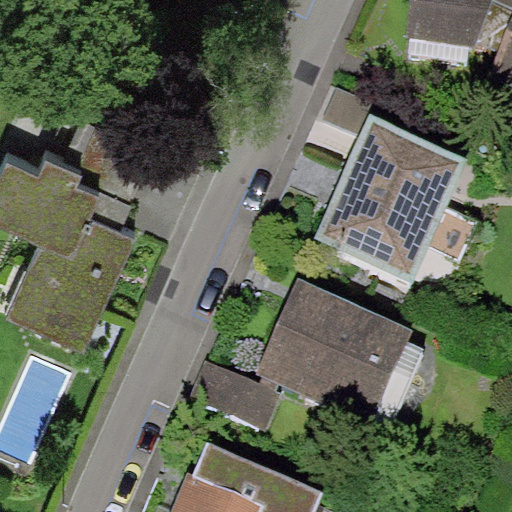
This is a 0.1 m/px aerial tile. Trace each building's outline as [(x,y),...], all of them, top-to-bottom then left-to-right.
[(481,0),(411,0),(409,51),(480,54),(481,0)] [(511,30),(488,89),(511,99),(511,30)] [(336,96),(317,138),(357,156),(314,252),(407,293),(423,256),(458,272),(475,234),(441,218),(459,177),(368,136),(378,115),(336,96)] [(79,166),(44,152),(39,165),(9,152),(0,173),(0,220),(39,237),(6,318),(82,349),(131,233),(85,213),(95,190),(139,208),(164,148),(98,121),(79,166)] [(411,344),(298,299),(259,396),(205,375),(190,411),(265,441),(281,403),(373,440),(411,344)] [(316,511),(318,508),(206,461),(193,492),(185,490),(175,511),(316,511)]
